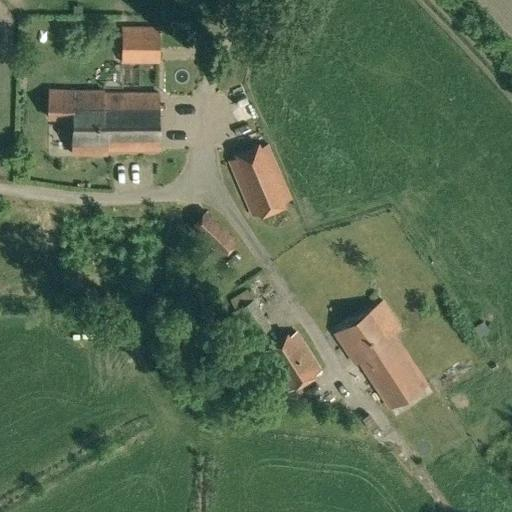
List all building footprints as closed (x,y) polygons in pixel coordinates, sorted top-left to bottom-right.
[(159,61),(159,27),(122,26),(122,60),(159,61)] [(107,149),(159,150),(158,92),(103,92),(103,90),(73,90),(48,89),(47,117),(73,117),(72,153),(107,154),(107,149)] [(252,214),(291,198),(268,143),(229,160),(252,214)] [(224,256),(238,240),(206,210),(191,226),(220,254),(224,256)] [(258,344),(275,335),(270,327),(271,326),(254,298),(231,312),(250,340),(254,337),(258,344)] [(390,406),(426,382),(393,332),(400,327),(382,300),(335,332),(356,364),(348,370),(359,386),(371,378),(390,406)] [(482,327),(489,339),(500,333),(493,321),(482,327)] [(289,391),(321,371),(296,332),(264,352),(289,391)]
